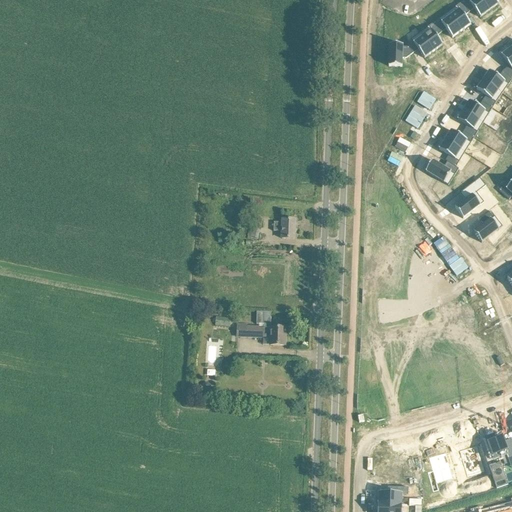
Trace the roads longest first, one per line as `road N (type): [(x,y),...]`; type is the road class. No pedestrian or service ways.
road 1 (tertiary): [(331,511),(353,0)]
road 2 (tertiary): [(333,0),(314,511)]
road 3 (residential): [(482,273),(414,198),(407,174),(481,48),(511,24)]
road 4 (residential): [(511,395),(363,442),(359,511)]
